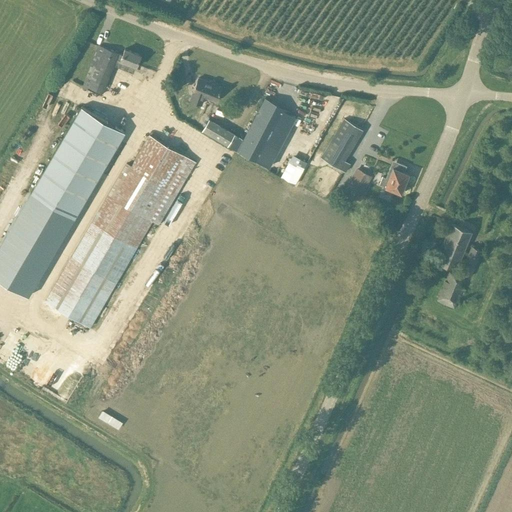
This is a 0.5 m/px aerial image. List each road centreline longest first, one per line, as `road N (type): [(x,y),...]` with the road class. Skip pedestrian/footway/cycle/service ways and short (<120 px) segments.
road 1 (tertiary): [(279,511),(465,94)]
road 2 (unclassified): [(465,94),(284,74),(83,0)]
